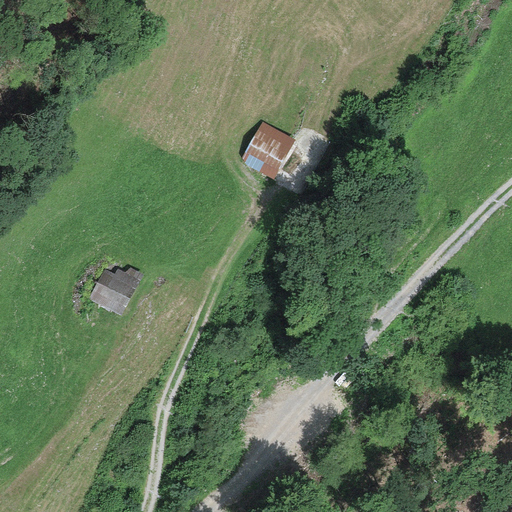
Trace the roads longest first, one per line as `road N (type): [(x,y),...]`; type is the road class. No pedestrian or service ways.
road 1 (track): [(511,188),(202,511)]
road 2 (track): [(144,511),(168,396),(213,292),(271,199)]
